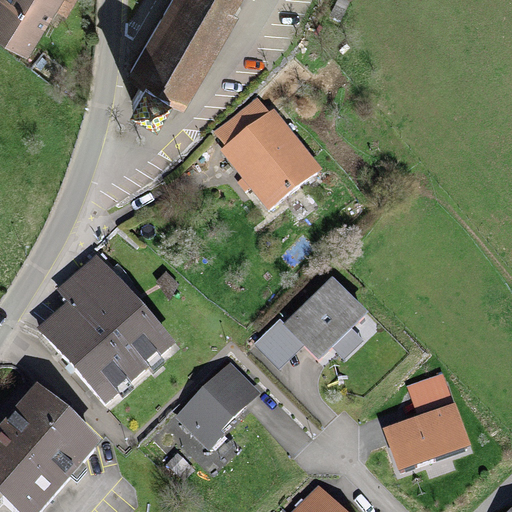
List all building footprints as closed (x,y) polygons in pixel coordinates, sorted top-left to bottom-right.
[(0,0),(0,34),(21,49),(53,2),(62,8),(67,0),(0,0)] [(171,0),(127,69),(180,103),(239,13),(230,7),(234,0),(171,0)] [(241,122),(214,142),(266,213),(315,178),(270,117),(249,132),(241,122)] [(174,342),(97,257),(61,289),(71,301),(39,329),(106,403),(174,342)] [(357,315),(326,284),(281,329),(312,360),(357,315)] [(248,398),(222,370),(169,417),(195,446),(248,398)] [(29,392),(0,428),(0,500),(14,511),(36,511),(92,443),(29,392)] [(460,450),(447,409),(379,431),(393,473),(460,450)] [(344,511),(319,487),(293,511),(344,511)]
